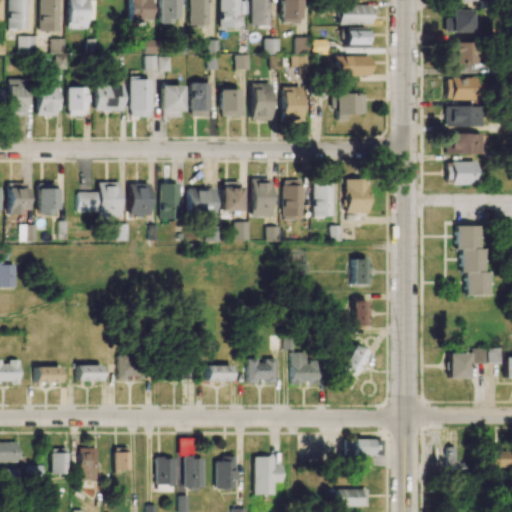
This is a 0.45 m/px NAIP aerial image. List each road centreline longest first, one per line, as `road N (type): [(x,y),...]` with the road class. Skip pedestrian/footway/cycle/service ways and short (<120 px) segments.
road 1 (tertiary): [(404,511),(404,0)]
road 2 (residential): [(0,151),(404,151)]
road 3 (residential): [(404,418),(0,418)]
road 4 (track): [(404,247),(279,247)]
